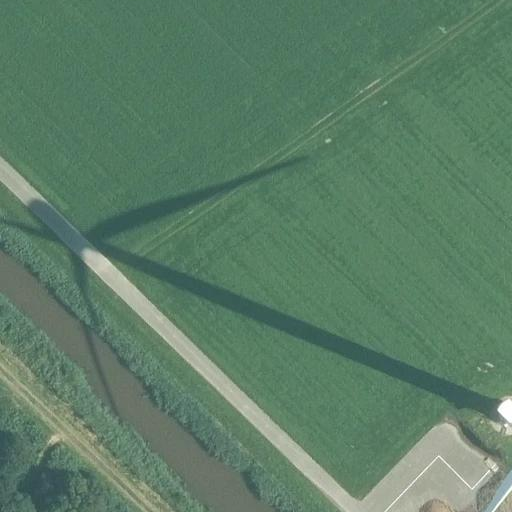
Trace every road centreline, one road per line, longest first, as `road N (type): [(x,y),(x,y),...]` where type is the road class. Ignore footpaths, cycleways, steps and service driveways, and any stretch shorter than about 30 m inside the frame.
road 1 (track): [(0,167),(357,511)]
road 2 (track): [(0,371),(145,511)]
